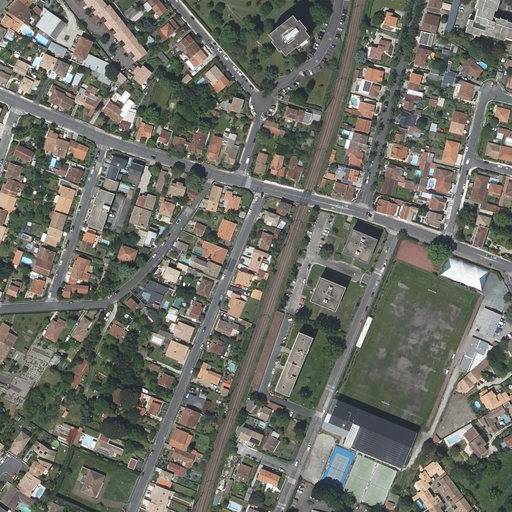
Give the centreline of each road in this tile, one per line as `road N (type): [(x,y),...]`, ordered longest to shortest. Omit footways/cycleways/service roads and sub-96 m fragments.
road 1 (residential): [(263,186),(131,511)]
road 2 (residential): [(216,173),(151,264),(114,297),(49,306)]
road 3 (residential): [(362,212),(416,0)]
road 4 (residential): [(240,180),(262,104),(173,0)]
road 5 (residential): [(107,139),(49,306)]
road 6 (residential): [(374,283),(318,416)]
road 7 (residential): [(286,320),(263,394),(318,416)]
